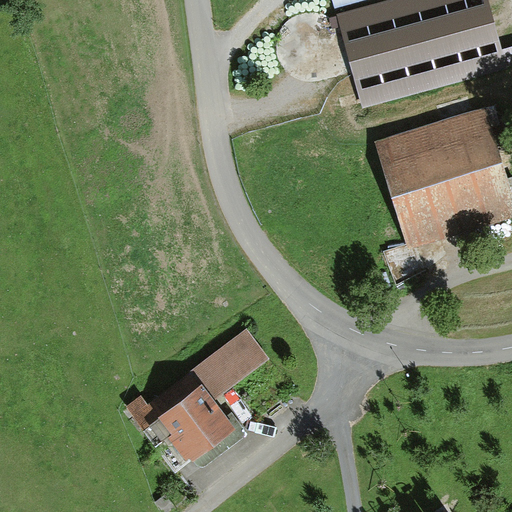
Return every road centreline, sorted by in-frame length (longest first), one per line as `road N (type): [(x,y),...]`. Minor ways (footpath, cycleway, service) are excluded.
road 1 (unclassified): [(196,0),(236,214),(290,286),(368,336)]
road 2 (unclassified): [(197,511),(333,397),(368,336)]
road 3 (unclassified): [(368,336),(430,351),(511,346)]
